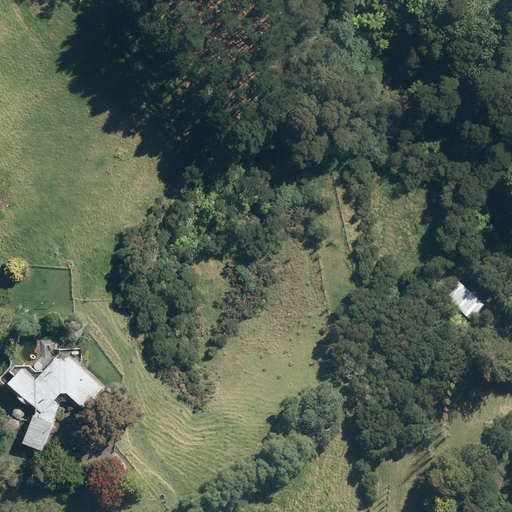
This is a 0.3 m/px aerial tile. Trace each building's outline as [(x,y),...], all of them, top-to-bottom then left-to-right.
[(485,303),(458,279),(439,299),(466,324),(485,303)] [(103,383),(68,352),(67,354),(57,354),(56,352),(34,374),(21,362),(5,375),(12,381),(10,384),(31,403),(33,401),(41,408),(60,388),(65,388),(87,408),(98,396),(94,392),(103,383)] [(21,419),(22,419),(24,418),(25,418),(26,417),(26,416),(27,415),(28,414),(28,413),(28,412),(28,411),(27,409),(27,408),(26,408),(25,407),(24,406),(23,406),(22,405),(21,405),(20,405),(19,406),(18,406),(17,407),(16,407),(15,408),(15,409),(15,410),(14,412),(14,413),(15,414),(15,415),(16,416),(16,417),(15,416),(14,416),(13,417),(12,417),(11,417),(10,418),(9,419),(8,420),(8,421),(8,422),(8,423),(8,424),(8,425),(9,426),(10,427),(10,428),(11,428),(12,429),(13,429),(14,429),(16,429),(17,429),(18,428),(18,427),(19,427),(20,426),(20,424),(21,423),(21,422),(20,421),(20,420),(19,419),(19,418),(20,418),(21,419)] [(54,418),(32,410),(22,439),(44,447),(54,418)] [(52,458),(44,450),(31,463),(40,471),(52,458)]
